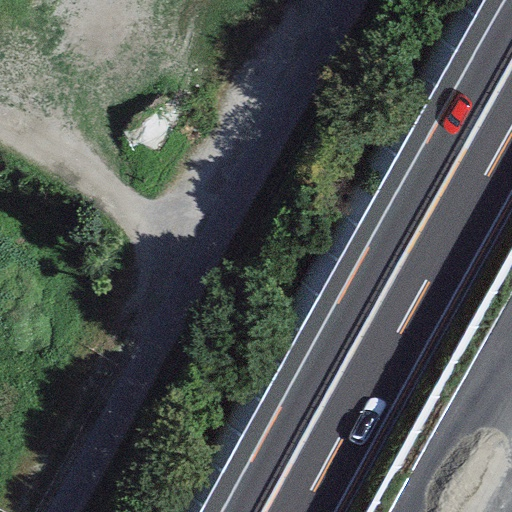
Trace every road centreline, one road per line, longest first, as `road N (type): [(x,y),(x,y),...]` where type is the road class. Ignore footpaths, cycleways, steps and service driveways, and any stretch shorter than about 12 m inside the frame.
road 1 (unclassified): [(60,511),(342,0)]
road 2 (motorway): [(511,82),(274,511)]
road 3 (track): [(200,251),(0,133)]
